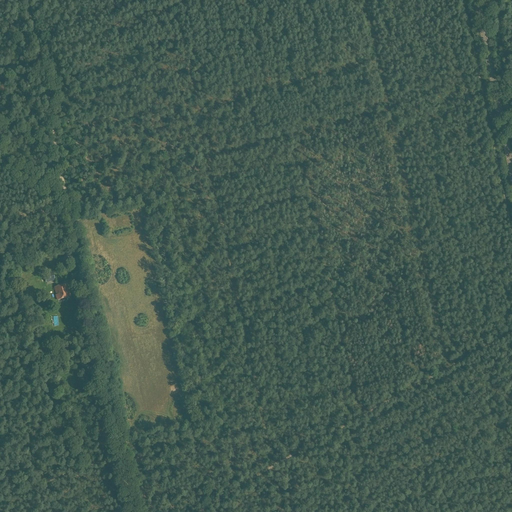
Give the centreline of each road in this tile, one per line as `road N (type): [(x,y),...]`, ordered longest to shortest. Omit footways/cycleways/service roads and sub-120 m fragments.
road 1 (track): [(272,466),(196,105),(53,127)]
road 2 (track): [(65,202),(132,511)]
road 3 (track): [(272,466),(511,335)]
road 4 (track): [(65,202),(26,0)]
road 5 (secondary): [(511,171),(476,0)]
road 6 (track): [(120,455),(62,473),(0,510)]
